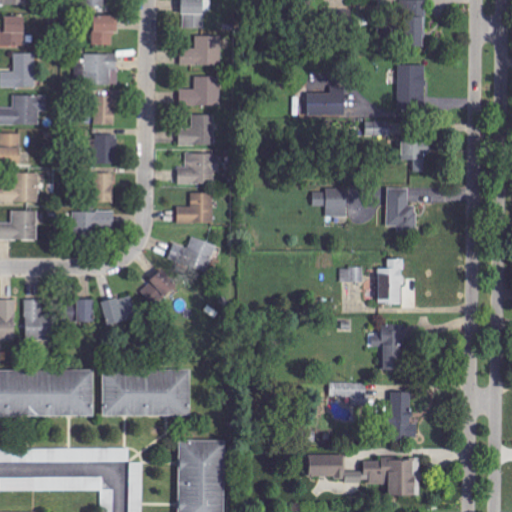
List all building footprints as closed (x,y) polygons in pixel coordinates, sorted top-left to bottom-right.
[(86,0),(87,8),(105,8),(105,0),(86,0)] [(205,29),(205,12),(212,11),(211,0),(182,0),(183,29),(205,29)] [(426,48),(425,0),(417,0),(407,0),(407,48),(426,48)] [(118,17),(94,17),(94,46),(114,46),(114,33),(118,33),(118,17)] [(0,24),(1,47),(26,47),(25,18),(0,18),(0,24)] [(379,40),(394,40),(395,23),(379,22),(379,40)] [(222,67),(222,37),(196,36),(196,49),(183,49),(183,66),(222,67)] [(2,88),(37,88),(36,54),(15,54),(15,72),(1,72),(2,88)] [(86,55),(86,86),(118,85),(118,55),(86,55)] [(399,66),(399,112),(424,112),(425,66),(399,66)] [(222,78),(196,77),(196,90),(183,90),(183,106),(221,107),(222,78)] [(346,117),(347,88),(332,88),(332,94),(309,94),(308,117),(346,117)] [(0,125),(40,126),(41,112),(47,112),(48,96),(14,96),(14,108),(0,107),(0,125)] [(95,126),(116,126),(116,97),(95,97),(95,126)] [(180,147),(215,147),(215,116),(193,115),(193,130),(180,130),(180,147)] [(367,123),(367,137),(391,136),(391,122),(367,123)] [(0,165),(21,166),(22,134),(0,133),(0,165)] [(117,165),(117,136),(97,135),(96,164),(117,165)] [(426,173),(426,155),(432,155),(432,141),(403,142),(403,162),(415,162),(415,173),(426,173)] [(179,185),(215,185),(215,172),(221,172),(221,155),(187,154),(187,167),(179,167),(179,185)] [(39,174),(13,175),(13,185),(0,185),(0,204),(40,203),(39,174)] [(96,174),(95,202),(114,203),(115,175),(96,174)] [(314,193),(314,207),(327,207),(327,218),(348,217),(348,189),(326,189),(326,193),(314,193)] [(388,227),(399,227),(399,233),(418,233),(419,206),(410,206),(410,189),(389,189),(388,227)] [(215,224),(214,194),(192,194),(192,208),(179,208),(179,225),(215,224)] [(0,240),(38,241),(39,212),(13,211),(12,224),(0,223),(0,240)] [(75,232),(115,230),(115,211),(75,212),(75,232)] [(170,262),(214,273),(221,246),(192,239),(190,248),(174,244),(170,262)] [(380,269),(380,305),(404,306),(405,260),(389,260),(389,270),(380,269)] [(364,283),(364,268),(342,268),(342,283),(364,283)] [(140,293),(155,309),(179,287),(163,271),(140,293)] [(139,319),(131,295),(102,304),(109,328),(139,319)] [(0,341),(17,342),(17,301),(0,300),(0,341)] [(26,301),(27,341),(56,340),(55,316),(43,316),(43,301),(26,301)] [(94,301),(78,301),(78,324),(94,324),(94,301)] [(407,325),(383,326),(383,336),(372,336),(372,348),(384,348),(385,371),(408,371),(407,325)] [(0,416),(95,417),(95,372),(0,371),(0,416)] [(104,415),(192,416),(192,372),(104,372),(104,415)] [(368,405),(369,383),(332,382),(331,397),(355,398),(355,404),(368,405)] [(413,392),(392,392),(392,430),(396,430),(396,439),(418,439),(418,423),(413,423),(413,392)] [(179,511),(225,511),(227,440),(181,439),(179,511)] [(130,448),(0,448),(0,462),(130,461),(130,448)] [(345,455),(311,454),(311,476),(345,477),(345,455)] [(421,459),(365,460),(365,472),(346,472),(346,494),(363,493),(363,483),(390,483),(390,496),(417,495),(417,476),(421,476),(421,459)] [(143,511),(144,463),(130,462),(129,511),(143,511)] [(114,511),(114,489),(104,489),(104,477),(0,476),(0,491),(101,491),(101,511),(114,511)]
